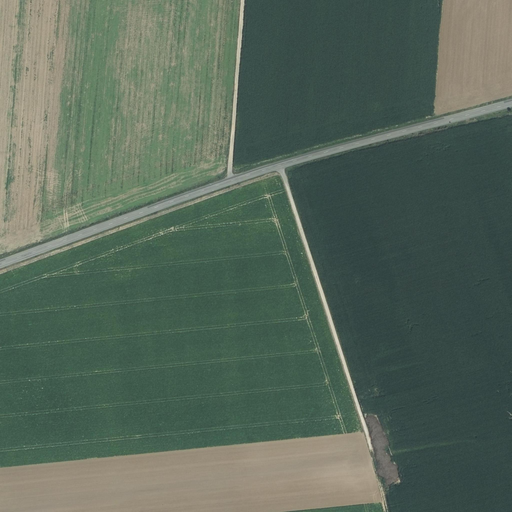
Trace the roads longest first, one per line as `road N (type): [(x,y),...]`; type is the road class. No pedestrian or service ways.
road 1 (tertiary): [(0,263),(231,179),(511,103)]
road 2 (track): [(387,511),(280,164)]
road 3 (track): [(231,179),(243,0)]
